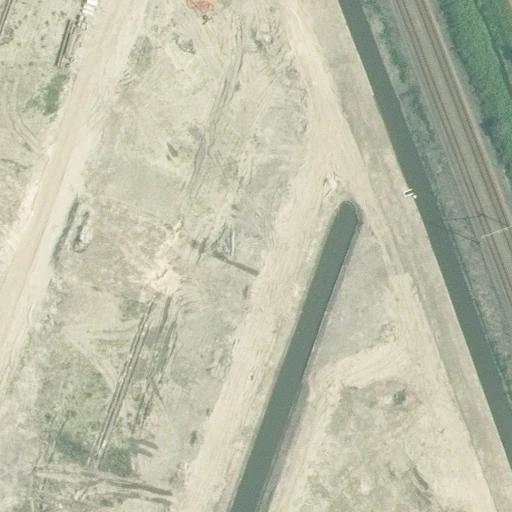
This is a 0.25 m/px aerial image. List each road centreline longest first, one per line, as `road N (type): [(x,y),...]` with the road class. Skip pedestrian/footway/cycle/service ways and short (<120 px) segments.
road 1 (residential): [(339,124),(492,511)]
road 2 (residential): [(199,511),(339,124)]
road 3 (residential): [(0,374),(121,0)]
road 4 (residential): [(287,0),(339,124)]
